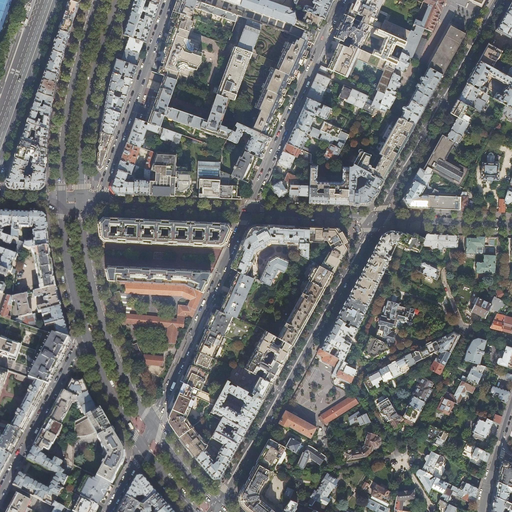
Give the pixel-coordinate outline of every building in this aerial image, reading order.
[(76,11),(79,3),(70,0),(67,7),(62,22),(59,30),(69,33),(71,28),(72,23),(76,11)] [(144,6),(146,1),(142,0),(135,0),(134,3),(131,11),(141,15),(142,11),(143,11),(145,11),(145,12),(144,15),(145,16),(154,19),(157,12),(159,6),(151,3),(149,2),(147,7),(144,6)] [(238,15),(193,0),(176,0),(176,3),(173,11),(191,18),(192,16),(191,16),(194,7),(236,22),(238,15)] [(225,0),(292,24),(292,25),(304,31),(300,38),(309,42),(314,44),(316,40),(318,34),(320,30),(316,28),(296,19),(294,12),(289,9),(290,8),(268,0),(258,0),(257,0),(225,0)] [(316,0),(316,1),(314,0),(313,1),(312,2),(313,3),(315,4),(313,8),(306,5),(305,5),(302,10),(315,16),(316,13),(319,14),(318,17),(320,18),(325,20),(330,8),(333,0),(316,0)] [(358,0),(356,6),(353,4),(347,16),(354,19),(360,21),(369,26),(376,29),(380,30),(383,24),(374,20),(377,15),(375,14),(380,0),(358,0)] [(423,0),(422,4),(413,24),(414,24),(411,30),(410,32),(406,42),(404,48),(402,53),(410,57),(411,58),(420,37),(423,28),(431,32),(440,12),(441,12),(445,0),(423,0)] [(293,7),(294,12),(296,19),(316,28),(319,22),(320,18),(318,17),(315,16),(302,10),(293,7)] [(133,38),(134,36),(137,37),(136,39),(143,42),(146,43),(149,34),(153,24),(154,19),(145,16),(144,19),(140,18),(141,16),(142,17),(142,15),(141,15),(131,11),(127,23),(123,35),(129,37),(133,38)] [(189,31),(193,21),(190,20),(191,17),(173,11),(170,18),(174,19),(173,22),(176,23),(174,26),(189,31)] [(511,16),(505,13),(500,21),(495,30),(510,38),(511,35),(511,16)] [(352,22),(354,19),(347,16),(344,14),(341,20),(336,30),(333,38),(344,42),(345,38),(346,39),(347,36),(352,38),(351,41),(350,45),(359,49),(362,41),(363,42),(367,34),(366,33),(369,26),(360,21),(358,25),(352,22)] [(255,53),(254,49),(252,48),(261,23),(247,18),(236,47),(234,47),(217,94),(230,99),(234,100),(249,58),(255,61),(255,62),(260,63),(260,64),(264,65),(264,66),(269,67),(271,68),(263,88),(264,89),(255,108),(261,110),(257,118),(256,119),(255,121),(255,123),(252,130),(267,136),(269,132),(271,133),(273,130),(270,129),(272,125),(274,121),(272,120),(279,103),(282,104),(283,101),(281,100),(282,96),(281,96),(283,91),(286,92),(287,90),(284,89),(289,79),(291,80),(294,79),(295,78),(293,77),(294,74),(295,70),(297,71),(299,64),(301,65),(302,61),(299,60),(301,57),(304,58),(305,56),(307,51),(306,50),(309,42),(300,38),(298,37),(295,42),(293,41),(292,45),(286,42),(283,49),(282,49),(276,62),(255,53)] [(385,20),(383,24),(380,30),(406,42),(410,32),(385,20)] [(201,62),(201,57),(202,53),(200,52),(201,50),(197,48),(200,41),(188,36),(189,31),(174,26),(173,30),(171,37),(169,37),(167,43),(168,43),(167,48),(166,47),(164,51),(169,52),(166,59),(165,60),(164,60),(163,65),(162,69),(160,74),(164,76),(177,80),(181,81),(182,77),(187,78),(190,71),(194,72),(194,69),(196,70),(198,66),(201,62)] [(450,26),(428,67),(442,75),(447,66),(465,34),(450,26)] [(406,42),(380,30),(376,29),(374,33),(384,38),(378,51),(373,49),(371,54),(381,58),(381,56),(382,57),(382,56),(386,57),(386,59),(387,59),(387,61),(397,65),(399,59),(390,55),(395,44),(404,48),(406,42)] [(67,42),(69,33),(59,30),(56,40),(52,50),(63,54),(67,42)] [(136,39),(133,38),(129,37),(128,42),(125,49),(139,54),(141,48),(143,42),(136,39)] [(428,40),(420,37),(411,58),(418,62),(428,40)] [(483,52),(479,61),(492,68),(499,72),(505,62),(498,59),(502,51),(488,43),(483,52)] [(371,54),(359,49),(350,45),(348,44),(347,48),(338,44),(337,46),(330,61),(327,69),(328,69),(347,77),(356,56),(386,69),(377,91),(385,94),(388,87),(394,72),(396,67),(397,65),(387,61),(381,58),(371,54)] [(137,59),(139,54),(125,49),(124,54),(121,61),(126,62),(129,63),(135,65),(137,59)] [(61,64),(63,54),(52,50),(49,59),(45,70),(58,75),(61,64)] [(407,61),(410,57),(402,53),(399,59),(397,65),(396,67),(403,71),(406,67),(407,68),(410,62),(407,61)] [(124,68),(126,62),(121,61),(116,59),(114,66),(113,73),(121,76),(122,72),(126,73),(125,77),(133,80),(135,73),(138,66),(135,65),(129,63),(127,69),(124,68)] [(503,94),(502,95),(496,92),(493,98),(505,105),(511,109),(511,108),(511,79),(501,73),(499,72),(492,68),(479,61),(472,72),(466,83),(480,91),(484,93),(486,95),(487,93),(489,88),(483,85),(484,83),(485,83),(486,82),(488,78),(488,77),(488,76),(489,75),(492,77),(492,78),(494,78),(495,78),(502,82),(502,83),(504,84),(505,84),(508,85),(507,87),(506,87),(506,88),(505,88),(503,92),(504,92),(503,93),(503,94)] [(503,69),(501,73),(511,79),(511,66),(507,72),(503,69)] [(436,86),(442,75),(428,67),(424,76),(423,76),(421,76),(420,78),(421,80),(420,83),(419,83),(417,83),(414,90),(415,91),(410,100),(424,108),(431,95),(436,86)] [(58,75),(45,70),(38,92),(53,97),(56,86),(56,82),(57,83),(58,75)] [(402,76),(394,72),(388,87),(394,91),(397,87),(399,88),(401,83),(399,81),(402,76)] [(121,77),(121,76),(113,73),(110,81),(108,91),(116,93),(117,90),(122,92),(121,95),(127,97),(130,88),(133,80),(125,77),(124,80),(121,79),(121,78),(121,77)] [(316,77),(313,82),(326,87),(330,79),(317,74),(316,77)] [(230,99),(217,94),(208,120),(168,106),(177,80),(164,76),(163,78),(162,80),(157,95),(150,117),(148,123),(160,127),(165,115),(168,116),(168,118),(227,140),(232,130),(228,129),(228,127),(221,125),(230,99)] [(332,90),(326,87),(313,82),(312,84),(310,90),(323,95),(325,91),(329,93),(330,92),(332,90)] [(480,91),(466,83),(462,91),(457,100),(475,109),(480,112),(486,102),(489,96),(486,95),(484,93),(481,98),(479,97),(477,100),(475,99),(480,91)] [(346,102),(352,89),(344,85),(338,98),(346,102)] [(396,92),(394,91),(388,87),(385,94),(378,109),(385,112),(388,108),(390,109),(396,97),(394,96),(396,92)] [(359,93),(352,89),(346,102),(354,105),(359,93)] [(319,103),(323,95),(310,90),(308,94),(306,98),(319,103)] [(115,95),(116,93),(108,91),(106,100),(105,108),(121,114),(125,104),(127,97),(121,95),(121,97),(120,97),(119,97),(118,98),(118,97),(116,97),(115,95)] [(378,109),(385,94),(377,91),(373,101),(367,99),(364,104),(378,109)] [(51,107),(52,102),(53,97),(38,92),(34,101),(51,107)] [(368,96),(359,93),(354,105),(362,109),(364,104),(367,99),(368,96)] [(331,109),(319,103),(306,98),(300,111),(293,127),(307,134),(316,138),(319,133),(321,134),(319,139),(328,144),(338,148),(341,143),(343,144),(349,133),(324,122),(320,131),(310,126),(315,115),(325,119),(326,119),(331,109)] [(419,116),(424,108),(410,100),(407,105),(406,105),(405,107),(404,106),(403,106),(402,107),(402,108),(402,109),(404,110),(403,111),(403,113),(400,118),(415,124),(419,116)] [(475,109),(457,100),(454,105),(450,113),(458,117),(467,123),(475,109)] [(51,112),(51,107),(34,101),(33,106),(31,110),(38,113),(42,115),(42,114),(50,117),(51,112)] [(511,109),(505,105),(501,112),(508,116),(509,115),(511,116),(511,109)] [(117,125),(121,114),(105,108),(103,118),(101,132),(113,136),(117,125)] [(373,113),(383,117),(385,113),(375,109),(373,113)] [(42,115),(38,113),(31,110),(27,122),(48,129),(49,122),(50,117),(42,114),(42,115)] [(469,123),(467,123),(458,117),(454,124),(450,131),(449,131),(447,135),(448,135),(447,137),(442,134),(441,136),(432,152),(431,155),(428,153),(421,165),(413,180),(425,186),(430,189),(427,194),(427,208),(436,209),(447,209),(459,210),(460,197),(457,197),(457,196),(456,196),(456,194),(438,193),(438,191),(434,188),(433,189),(428,186),(428,184),(427,183),(431,174),(430,174),(432,171),(459,186),(468,169),(446,157),(455,142),(458,143),(458,141),(460,142),(462,138),(461,138),(464,131),(466,132),(467,130),(465,129),(469,123)] [(158,133),(160,127),(148,123),(135,118),(130,132),(127,143),(140,147),(141,144),(143,144),(145,139),(143,138),(147,129),(158,133)] [(400,152),(410,133),(415,124),(400,118),(399,118),(379,154),(382,155),(372,174),(374,176),(384,181),(400,152)] [(46,149),(47,138),(48,129),(27,122),(21,140),(46,149)] [(236,123),(232,130),(227,140),(225,143),(231,145),(233,142),(235,144),(237,143),(240,137),(241,137),(242,134),(242,133),(242,131),(243,131),(246,132),(246,133),(250,134),(251,137),(249,140),(248,140),(244,148),(245,149),(246,150),(246,152),(257,157),(263,159),(264,157),(264,156),(263,154),(262,153),(261,153),(264,146),(266,142),(268,143),(269,142),(271,141),(272,138),(267,136),(252,130),(236,123)] [(182,135),(160,127),(158,133),(160,134),(161,134),(160,138),(165,140),(166,138),(172,140),(171,145),(177,147),(182,135)] [(307,134),(293,127),(290,134),(286,143),(311,154),(315,156),(318,150),(311,147),(310,150),(302,146),(303,144),(305,143),(306,142),(307,142),(309,139),(306,137),(307,134)] [(110,145),(113,136),(101,132),(100,137),(99,143),(99,149),(98,156),(97,169),(102,169),(110,145)] [(46,157),(46,149),(21,140),(15,157),(27,161),(30,153),(35,155),(33,163),(45,167),(46,157)] [(137,155),(140,147),(127,143),(124,151),(122,156),(120,161),(134,165),(135,166),(139,155),(137,155)] [(148,143),(147,145),(146,147),(145,149),(150,151),(156,153),(158,147),(154,145),(148,143)] [(285,146),(283,151),(295,156),(310,163),(311,154),(286,143),(285,146)] [(332,164),(341,149),(338,148),(328,144),(323,155),(324,155),(324,156),(329,158),(327,162),(332,164)] [(156,153),(150,151),(144,169),(150,171),(156,153)] [(290,168),(295,156),(283,151),(277,163),(290,168)] [(251,175),(257,157),(246,152),(243,159),(239,157),(231,175),(248,183),(251,175)] [(176,166),(177,154),(156,153),(150,171),(149,194),(161,195),(174,196),(176,166)] [(494,155),(493,155),(493,154),(492,153),(491,153),(490,153),(489,154),(489,155),(488,155),(487,163),(483,163),(482,170),(481,170),(481,179),(487,179),(487,181),(492,181),(492,180),(499,180),(499,171),(498,171),(499,163),(494,163),(494,155)] [(31,162),(27,161),(15,157),(6,182),(8,185),(9,188),(15,188),(24,188),(25,179),(26,179),(27,175),(24,175),(23,173),(26,166),(28,165),(30,165),(31,162)] [(132,172),(134,165),(120,161),(119,166),(117,169),(136,176),(138,169),(139,167),(137,166),(135,171),(134,171),(134,172),(132,172)] [(219,198),(220,171),(221,162),(198,161),(197,173),(196,189),(199,189),(198,197),(209,198),(219,198)] [(33,163),(31,162),(30,165),(30,166),(31,167),(33,168),(34,171),(32,173),(32,176),(27,175),(26,179),(25,179),(24,188),(40,189),(42,187),(45,185),(45,177),(45,167),(33,163)] [(351,191),(351,194),(348,194),(347,204),(360,205),(366,205),(372,202),(378,192),(384,181),(374,176),(373,179),(369,177),(371,174),(353,164),(352,166),(350,167),(349,167),(348,190),(350,190),(351,191)] [(328,203),(329,182),(324,182),(323,181),(319,180),(317,182),(315,180),(316,166),(310,165),(309,186),(309,196),(309,202),(317,203),(328,203)] [(191,184),(191,173),(190,171),(187,171),(187,166),(176,166),(174,196),(186,196),(188,196),(189,195),(190,194),(191,192),(188,186),(191,184)] [(348,194),(348,190),(349,167),(342,167),(342,181),(340,183),(339,183),(338,181),(334,181),(332,182),(329,182),(328,203),(338,204),(347,204),(348,194)] [(115,177),(111,188),(113,190),(115,193),(119,193),(118,196),(126,196),(126,194),(128,194),(134,194),(135,180),(135,179),(136,176),(117,169),(116,172),(115,177)] [(144,169),(144,170),(144,177),(145,178),(145,180),(142,180),(142,179),(135,179),(135,180),(134,194),(141,194),(149,194),(150,171),(144,169)] [(229,175),(220,171),(219,198),(235,199),(241,199),(241,197),(236,197),(237,187),(228,186),(229,175)] [(289,182),(300,178),(288,173),(284,180),(289,182)] [(287,191),(281,180),(277,182),(277,181),(274,182),(275,183),(272,185),(279,197),(282,195),(282,196),(285,195),(284,193),(287,191)] [(417,195),(421,193),(425,186),(413,180),(409,187),(401,202),(402,204),(404,207),(415,208),(427,208),(427,194),(422,195),(418,197),(417,195)] [(309,196),(309,186),(301,185),(301,183),(300,183),(300,185),(299,196),(304,196),(309,196)] [(299,196),(300,185),(289,185),(289,202),(290,202),(291,202),(293,202),(293,197),(292,197),(292,195),(295,195),(295,202),(297,202),(299,202),(299,196)] [(4,212),(0,212),(0,234),(2,235),(3,231),(2,230),(2,229),(7,227),(12,227),(13,213),(4,212)] [(19,213),(13,213),(12,227),(12,230),(11,239),(13,239),(25,243),(26,242),(20,240),(19,239),(19,230),(15,230),(15,227),(16,227),(17,227),(20,228),(28,228),(29,214),(19,213)] [(33,214),(29,214),(28,228),(32,228),(33,227),(33,226),(35,226),(35,225),(36,225),(37,226),(37,228),(36,228),(35,229),(35,230),(34,230),(33,231),(33,235),(47,233),(47,226),(46,219),(44,217),(42,214),(37,214),(33,214)] [(103,217),(99,222),(100,230),(100,237),(104,240),(126,242),(151,243),(175,244),(202,245),(221,246),(225,244),(227,238),(232,229),(228,224),(221,223),(103,217)] [(308,259),(309,228),(305,227),(299,227),(293,227),(287,226),(281,226),(274,226),(268,225),(266,225),(260,225),(257,225),(255,225),(252,226),(251,226),(250,227),(249,228),(248,229),(245,235),(242,242),(236,255),(233,262),(231,268),(238,271),(247,275),(257,252),(271,243),(299,244),(299,246),(299,247),(300,247),(300,254),(308,259)] [(339,229),(309,228),(308,259),(316,263),(329,270),(333,273),(342,257),(348,245),(344,237),(339,229)] [(396,243),(402,232),(394,232),(388,231),(382,234),(378,242),(372,253),(379,256),(379,255),(383,257),(382,258),(388,261),(390,258),(391,256),(387,255),(387,252),(388,250),(389,250),(390,250),(391,249),(391,248),(391,247),(391,246),(390,246),(391,244),(394,244),(396,245),(396,243)] [(402,232),(396,243),(397,244),(398,245),(400,245),(402,246),(404,246),(405,248),(404,250),(409,252),(411,248),(419,252),(421,246),(425,238),(415,233),(414,233),(413,235),(406,232),(405,234),(402,232)] [(48,242),(47,233),(33,235),(34,243),(33,243),(32,242),(25,243),(24,248),(28,249),(32,249),(49,247),(48,242)] [(427,233),(425,238),(421,246),(431,246),(433,249),(432,251),(436,251),(436,249),(437,249),(438,234),(431,234),(427,233)] [(9,238),(2,235),(0,234),(0,240),(3,241),(2,241),(3,243),(10,245),(11,244),(12,243),(13,239),(11,239),(9,238)] [(447,234),(438,234),(437,249),(439,249),(438,251),(440,251),(441,251),(441,249),(444,248),(444,247),(457,248),(458,235),(447,234)] [(484,247),(485,236),(476,236),(476,238),(470,237),(466,237),(465,253),(476,254),(476,247),(484,247)] [(25,243),(13,239),(12,243),(18,245),(15,255),(21,257),(24,248),(25,243)] [(51,265),(49,247),(32,249),(32,250),(34,253),(35,258),(40,291),(55,288),(51,265)] [(15,255),(8,253),(5,251),(3,256),(3,258),(2,259),(1,261),(2,262),(1,264),(0,266),(0,269),(10,273),(15,274),(16,270),(13,269),(10,268),(13,259),(15,260),(16,260),(19,261),(21,257),(15,255)] [(382,258),(382,260),(378,257),(379,256),(372,253),(367,263),(360,275),(366,279),(367,277),(370,278),(370,279),(370,280),(378,284),(388,261),(382,258)] [(259,280),(270,285),(275,274),(276,275),(278,270),(284,272),(286,267),(289,259),(277,254),(268,260),(259,280)] [(493,255),(484,254),(483,262),(476,262),(476,273),(495,274),(496,255),(493,255)] [(419,272),(434,279),(435,277),(437,278),(437,277),(438,276),(436,275),(435,273),(434,273),(436,268),(423,262),(421,262),(420,264),(421,266),(422,266),(419,272)] [(330,279),(333,273),(329,270),(316,263),(308,277),(310,278),(309,280),(324,289),(330,279)] [(196,289),(203,292),(207,283),(211,274),(209,271),(193,270),(163,268),(135,267),(108,266),(105,269),(107,277),(108,280),(116,280),(116,273),(122,273),(122,277),(130,277),(130,279),(124,279),(124,281),(133,281),(134,276),(147,277),(147,278),(151,279),(151,277),(155,278),(155,282),(163,283),(164,278),(167,278),(167,279),(171,280),(171,278),(182,279),(182,280),(191,280),(198,283),(196,289)] [(10,273),(0,269),(0,292),(3,294),(6,287),(5,285),(0,283),(0,274),(5,277),(6,277),(8,276),(7,276),(8,274),(10,275),(10,273)] [(254,278),(247,275),(238,271),(234,279),(230,287),(225,300),(220,311),(236,318),(254,278)] [(369,281),(368,282),(366,280),(366,279),(360,275),(354,287),(348,296),(356,301),(357,299),(359,300),(360,301),(360,302),(368,306),(378,284),(370,280),(369,281)] [(277,337),(280,339),(283,340),(293,346),(298,336),(308,317),(318,300),(324,289),(309,280),(277,337)] [(185,284),(163,283),(155,282),(133,281),(124,281),(120,281),(120,284),(125,284),(125,293),(181,296),(190,300),(188,306),(179,306),(178,315),(184,316),(192,317),(195,310),(203,292),(196,289),(193,288),(187,285),(185,284)] [(496,284),(496,291),(495,297),(499,299),(503,297),(504,296),(501,291),(503,282),(496,284)] [(58,299),(55,288),(40,291),(33,293),(35,298),(44,297),(44,296),(44,295),(45,295),(46,299),(45,299),(44,299),(44,300),(43,301),(44,302),(45,302),(45,303),(47,302),(48,306),(47,307),(47,306),(45,305),(37,307),(38,313),(41,312),(60,307),(58,299)] [(123,305),(119,291),(114,292),(118,307),(123,305)] [(27,294),(19,296),(13,297),(12,302),(15,301),(17,302),(19,312),(17,313),(19,318),(22,317),(32,315),(31,311),(29,310),(27,299),(28,298),(27,294)] [(12,302),(13,297),(6,295),(5,299),(6,300),(0,317),(11,320),(11,317),(8,316),(10,311),(11,311),(12,302)] [(359,303),(357,304),(355,303),(356,301),(348,296),(343,307),(337,318),(345,322),(347,319),(350,321),(348,324),(357,329),(368,306),(360,302),(359,303)] [(505,302),(499,299),(495,297),(494,296),(490,304),(491,305),(489,308),(493,310),(497,312),(500,308),(502,309),(505,302)] [(491,305),(490,304),(477,298),(473,305),(472,305),(470,309),(471,310),(470,311),(475,313),(484,318),(489,308),(491,305)] [(385,313),(384,317),(394,320),(392,326),(395,327),(398,320),(408,322),(408,323),(408,324),(410,324),(411,324),(411,322),(411,321),(410,321),(411,315),(413,310),(398,306),(398,305),(388,302),(387,307),(386,306),(384,307),(383,312),(384,313),(385,313)] [(62,314),(60,307),(41,312),(42,317),(51,315),(52,320),(44,323),(45,326),(48,326),(53,324),(65,321),(62,314)] [(236,318),(220,311),(217,309),(214,314),(208,329),(225,336),(245,345),(252,334),(256,326),(236,318)] [(166,342),(175,343),(177,328),(183,329),(184,316),(178,315),(178,319),(124,313),(123,322),(168,327),(166,342)] [(35,314),(32,315),(22,317),(24,325),(35,329),(40,330),(41,327),(35,326),(38,325),(35,314)] [(501,330),(502,330),(501,330),(505,316),(497,314),(490,327),(497,329),(497,330),(498,330),(500,331),(500,330),(501,330)] [(0,368),(8,371),(18,375),(26,378),(36,381),(48,385),(56,372),(69,347),(67,346),(70,339),(56,335),(50,333),(40,330),(35,329),(24,325),(11,320),(0,317),(0,316),(0,368)] [(384,317),(382,316),(381,318),(379,318),(378,323),(380,323),(379,325),(380,325),(376,338),(386,343),(388,348),(390,347),(392,342),(393,342),(393,340),(395,334),(388,332),(389,328),(391,328),(392,326),(394,320),(384,317)] [(511,317),(505,316),(501,330),(502,330),(508,332),(511,332),(511,317)] [(345,322),(337,318),(329,331),(320,348),(328,353),(332,346),(336,348),(337,350),(334,356),(343,361),(351,344),(351,342),(345,339),(344,340),(343,337),(345,335),(346,334),(347,336),(352,338),(354,337),(357,329),(348,324),(345,322)] [(67,330),(65,321),(53,324),(56,332),(57,332),(56,335),(70,339),(67,330)] [(225,336),(208,329),(204,338),(198,351),(215,359),(225,336)] [(278,341),(280,339),(277,337),(266,331),(255,350),(282,364),(287,356),(293,346),(283,340),(281,343),(280,343),(279,344),(280,345),(279,346),(275,344),(276,343),(275,342),(275,341),(274,340),(275,339),(278,341)] [(444,337),(436,340),(440,348),(450,353),(455,343),(460,335),(454,331),(444,337)] [(386,343),(376,338),(371,336),(362,353),(373,358),(389,349),(388,348),(386,343)] [(464,360),(479,365),(482,354),(483,351),(486,340),(477,337),(472,339),(468,347),(467,350),(464,360)] [(430,343),(425,346),(430,354),(433,352),(435,354),(440,348),(436,340),(430,343)] [(143,356),(138,344),(134,345),(133,344),(132,345),(133,346),(132,346),(137,358),(143,356)] [(502,358),(500,357),(499,357),(498,357),(497,362),(497,363),(507,366),(508,364),(511,365),(511,347),(511,348),(505,345),(502,344),(501,349),(503,350),(502,351),(504,352),(502,358)] [(418,350),(418,351),(422,359),(423,359),(429,355),(430,354),(425,346),(422,348),(418,350)] [(328,353),(320,348),(317,353),(323,357),(322,360),(335,367),(331,375),(350,384),(350,383),(354,375),(339,370),(343,361),(334,356),(328,353)] [(448,357),(450,353),(440,348),(435,354),(439,356),(438,359),(436,358),(435,359),(434,358),(433,360),(435,360),(444,365),(445,364),(446,364),(446,363),(447,361),(447,360),(448,357)] [(262,377),(272,383),(277,374),(282,364),(255,350),(245,368),(255,374),(257,370),(258,371),(259,369),(259,370),(260,369),(263,371),(265,372),(264,373),(263,373),(262,374),(263,375),(262,377)] [(217,360),(215,359),(198,351),(195,357),(192,364),(209,372),(211,373),(217,360)] [(414,352),(411,354),(415,363),(422,359),(418,351),(417,352),(416,351),(415,351),(414,352)] [(407,355),(403,358),(407,367),(415,363),(411,354),(407,355)] [(144,363),(162,366),(163,357),(145,355),(144,363)] [(398,360),(395,361),(402,374),(406,371),(405,370),(409,369),(407,367),(403,358),(402,358),(398,360)] [(441,370),(444,365),(435,360),(430,370),(439,374),(441,370)] [(348,364),(343,361),(339,370),(354,375),(356,370),(347,366),(348,364)] [(391,364),(387,366),(392,377),(393,378),(402,374),(395,361),(391,364)] [(236,363),(234,367),(231,372),(227,380),(230,381),(237,385),(248,391),(252,393),(263,399),(267,392),(272,383),(262,377),(255,374),(245,368),(236,363)] [(209,372),(192,364),(187,376),(184,382),(201,390),(209,372)] [(466,377),(463,382),(475,387),(477,383),(482,374),(484,369),(486,370),(487,367),(482,365),(480,370),(479,369),(478,368),(477,368),(476,369),(476,370),(475,370),(473,373),(470,379),(466,377)] [(382,368),(378,371),(383,382),(392,377),(387,366),(382,368)] [(0,396),(8,371),(0,368),(0,396)] [(384,383),(383,382),(378,371),(371,374),(365,377),(363,382),(369,392),(384,383)] [(505,378),(511,380),(511,374),(503,372),(502,375),(504,376),(505,378)] [(422,377),(413,396),(425,402),(430,393),(432,389),(430,388),(430,387),(432,388),(434,384),(432,383),(433,382),(422,377)] [(63,390),(64,391),(77,397),(78,397),(88,392),(85,385),(83,380),(79,381),(77,381),(76,381),(73,379),(70,383),(67,389),(64,387),(63,390)] [(472,393),(475,387),(463,382),(459,379),(456,385),(460,387),(459,389),(456,390),(456,391),(455,392),(456,394),(455,397),(445,392),(443,397),(455,403),(458,404),(462,396),(463,396),(464,396),(465,395),(465,394),(464,393),(465,389),(472,393)] [(228,384),(230,381),(227,380),(220,395),(225,398),(227,396),(226,394),(228,393),(228,392),(239,398),(244,400),(244,402),(245,403),(245,404),(243,404),(241,407),(255,414),(259,407),(263,399),(252,393),(251,395),(252,396),(252,397),(247,395),(248,391),(237,385),(236,387),(231,384),(229,385),(228,384)] [(48,385),(36,381),(32,388),(30,388),(27,393),(29,393),(19,412),(18,411),(15,416),(16,417),(12,424),(2,420),(1,424),(6,426),(7,427),(24,432),(34,412),(48,385)] [(201,390),(184,382),(179,392),(171,411),(168,416),(170,417),(168,421),(171,425),(179,436),(193,426),(186,417),(196,396),(215,404),(218,398),(201,390)] [(507,403),(510,392),(494,387),(492,386),(489,392),(492,393),(492,396),(495,397),(507,403)] [(77,402),(77,397),(64,391),(55,407),(49,419),(59,425),(61,422),(62,422),(63,419),(64,416),(65,416),(67,413),(66,412),(72,402),(77,402)] [(90,396),(88,392),(78,397),(82,406),(92,401),(90,396)] [(220,395),(218,398),(215,404),(211,412),(213,413),(215,413),(223,417),(223,416),(247,429),(251,422),(255,414),(241,407),(240,410),(240,412),(239,413),(238,413),(237,413),(237,411),(227,406),(225,407),(222,404),(222,403),(222,402),(224,401),(225,398),(220,395)] [(319,418),(323,425),(326,423),(357,403),(354,397),(352,395),(321,415),(321,416),(319,418)] [(423,407),(425,402),(413,396),(408,405),(420,412),(423,407)] [(392,404),(387,397),(377,404),(378,406),(381,410),(392,404)] [(455,404),(455,403),(443,397),(437,409),(451,416),(453,412),(450,410),(453,404),(455,404)] [(504,412),(507,403),(495,397),(491,410),(503,414),(504,412)] [(92,401),(82,406),(83,408),(81,409),(83,412),(84,411),(86,416),(97,410),(95,405),(94,404),(95,404),(93,401),(92,401)] [(399,414),(399,410),(398,408),(398,409),(396,410),(395,409),(392,404),(381,410),(386,418),(388,421),(399,414)] [(417,417),(420,412),(408,405),(403,416),(414,423),(417,417)] [(100,409),(97,410),(86,416),(76,421),(75,433),(75,435),(79,436),(82,436),(85,435),(90,434),(94,431),(97,436),(111,429),(106,419),(100,409)] [(289,426),(310,438),(316,428),(285,410),(282,416),(278,423),(288,428),(289,426)] [(357,418),(359,425),(370,422),(366,415),(366,413),(360,416),(357,418)] [(414,423),(403,416),(399,414),(389,420),(393,426),(395,428),(396,429),(397,429),(399,429),(400,428),(401,427),(401,426),(400,425),(404,422),(404,423),(411,426),(412,427),(415,423),(414,423)] [(492,421),(493,421),(499,425),(502,417),(494,414),(492,421)] [(347,418),(350,425),(357,422),(353,415),(347,418)] [(488,431),(493,421),(492,421),(479,415),(477,418),(477,419),(478,419),(472,432),(473,433),(472,436),(473,438),(476,439),(477,438),(482,441),(484,438),(485,438),(488,431)] [(247,429),(223,416),(223,417),(221,421),(215,431),(238,444),(243,436),(247,429)] [(59,425),(49,419),(48,419),(44,425),(42,430),(56,438),(62,427),(59,425)] [(327,435),(328,434),(336,432),(337,429),(332,428),(330,424),(325,433),(327,435)] [(454,436),(442,430),(436,427),(429,424),(426,430),(422,437),(433,443),(433,442),(441,446),(444,440),(451,443),(454,436)] [(193,426),(179,436),(186,446),(195,457),(204,449),(205,448),(207,444),(203,442),(201,439),(202,438),(199,434),(198,434),(193,427),(194,427),(193,426)] [(24,432),(7,427),(2,437),(0,437),(0,436),(0,450),(11,456),(17,444),(24,432)] [(116,436),(111,429),(97,436),(97,437),(102,446),(101,446),(102,449),(103,448),(107,455),(107,456),(104,462),(103,462),(102,464),(103,465),(97,477),(111,484),(112,481),(117,472),(122,463),(123,461),(123,460),(123,455),(123,453),(123,449),(122,447),(116,436)] [(56,438),(42,430),(37,438),(33,447),(42,451),(44,449),(47,451),(49,448),(49,449),(51,446),(50,446),(51,444),(53,445),(56,438)] [(75,435),(75,433),(71,431),(65,442),(66,443),(74,447),(75,435)] [(235,451),(238,444),(215,431),(211,437),(223,444),(222,446),(219,452),(214,447),(213,448),(216,450),(218,453),(222,456),(223,455),(225,456),(225,455),(231,458),(235,451)] [(361,447),(360,448),(362,457),(365,457),(371,451),(373,448),(375,448),(378,447),(379,443),(380,439),(379,437),(376,436),(377,435),(366,432),(364,437),(365,438),(363,445),(361,447)] [(290,437),(285,447),(295,452),(298,447),(301,449),(304,445),(290,437)] [(285,447),(270,438),(265,447),(260,456),(276,464),(285,447)] [(333,451),(328,438),(322,440),(326,451),(329,450),(330,452),(331,452),(333,451)] [(477,457),(487,462),(490,453),(467,442),(463,450),(469,453),(472,454),(471,456),(472,457),(476,459),(477,458),(477,457)] [(73,468),(74,447),(66,443),(66,457),(63,462),(66,464),(73,468)] [(329,460),(325,457),(313,447),(309,446),(304,453),(303,452),(297,466),(301,468),(302,468),(306,461),(307,461),(308,458),(308,457),(309,457),(319,464),(322,461),(324,459),(327,461),(329,460)] [(42,451),(33,447),(29,455),(26,459),(56,473),(55,476),(54,476),(50,484),(48,488),(27,477),(27,476),(19,473),(18,475),(13,485),(22,490),(23,488),(24,488),(30,491),(31,491),(31,490),(36,493),(34,497),(42,501),(46,494),(51,497),(53,493),(58,496),(62,489),(58,487),(59,485),(60,486),(61,484),(60,484),(60,483),(64,485),(68,477),(63,474),(65,471),(60,468),(63,462),(55,458),(53,462),(48,459),(48,458),(43,455),(42,456),(42,455),(43,452),(42,451)] [(362,457),(360,448),(347,450),(348,453),(346,454),(347,460),(351,459),(362,457)] [(204,449),(195,457),(200,463),(205,469),(210,465),(209,464),(212,461),(209,456),(210,455),(204,449)] [(0,476),(4,469),(11,456),(0,450),(0,476)] [(216,450),(215,453),(218,455),(215,459),(216,462),(214,463),(212,461),(209,464),(210,465),(205,469),(214,479),(220,478),(225,468),(231,458),(225,455),(225,456),(223,455),(222,456),(218,453),(216,450)] [(422,470),(430,474),(432,475),(434,470),(434,469),(436,465),(439,464),(440,462),(442,461),(444,459),(443,456),(440,455),(436,453),(431,451),(430,454),(429,454),(428,454),(427,454),(426,454),(425,457),(425,458),(425,459),(426,459),(426,460),(427,460),(422,470)] [(259,459),(257,463),(271,471),(276,464),(260,456),(259,459)] [(500,471),(498,481),(510,486),(511,482),(511,480),(511,479),(511,478),(511,462),(505,460),(502,462),(500,471)] [(258,495),(271,471),(257,463),(246,482),(241,490),(241,492),(240,494),(240,496),(240,499),(241,503),(242,504),(242,505),(244,507),(245,508),(248,511),(249,511),(273,511),(274,511),(258,499),(258,498),(259,497),(259,496),(258,495)] [(427,477),(430,474),(422,470),(420,469),(418,470),(417,472),(416,473),(417,474),(418,476),(421,482),(423,481),(428,478),(427,477)] [(315,503),(332,477),(330,476),(327,474),(322,482),(316,492),(314,491),(309,499),(315,503)] [(89,478),(86,476),(76,495),(97,506),(99,501),(101,502),(102,500),(108,490),(111,484),(97,477),(94,482),(88,479),(89,478)] [(130,488),(125,497),(135,502),(138,496),(139,496),(140,496),(143,496),(146,499),(140,504),(144,506),(157,494),(150,485),(142,476),(136,476),(130,488)] [(428,479),(428,478),(423,481),(425,484),(424,485),(425,487),(426,488),(425,488),(428,493),(431,488),(436,477),(434,476),(428,479)] [(329,499),(331,496),(328,494),(332,489),(333,487),(335,488),(337,484),(336,483),(337,481),(336,480),(335,479),(332,477),(315,503),(311,509),(314,510),(319,511),(320,511),(326,504),(326,505),(330,500),(329,499)] [(439,479),(436,477),(431,488),(435,490),(443,493),(448,483),(444,481),(442,484),(438,482),(439,479)] [(461,485),(460,489),(475,497),(477,493),(477,491),(478,488),(466,482),(466,483),(463,481),(461,485)] [(511,486),(510,486),(498,481),(496,487),(494,496),(510,503),(511,500),(509,499),(507,499),(510,489),(511,490),(511,492),(511,491),(511,501),(511,503),(511,486)] [(460,489),(448,483),(443,493),(441,497),(444,499),(444,500),(448,502),(448,501),(450,500),(451,497),(451,496),(450,496),(451,494),(454,495),(456,495),(457,495),(461,497),(461,498),(473,504),(475,505),(476,497),(475,497),(460,489)] [(390,503),(391,496),(387,495),(389,492),(380,487),(377,486),(372,495),(378,498),(376,501),(386,506),(388,502),(390,503)] [(63,487),(62,489),(58,496),(57,498),(55,502),(64,507),(67,509),(73,511),(72,511),(93,511),(97,506),(76,495),(63,487)] [(283,496),(290,500),(297,503),(302,505),(303,502),(300,501),(301,500),(297,499),(294,498),(294,497),(292,496),(292,495),(293,496),(294,494),(293,493),(294,490),(287,488),(283,496)] [(397,492),(394,510),(401,511),(402,503),(403,500),(414,499),(414,491),(397,492)] [(160,497),(158,494),(157,494),(144,506),(144,511),(151,511),(151,508),(152,507),(153,508),(152,510),(153,511),(160,511),(167,506),(167,505),(165,503),(163,500),(160,497)] [(34,511),(27,508),(31,502),(18,495),(17,497),(12,506),(9,511),(34,511)] [(510,503),(494,496),(492,506),(491,510),(495,511),(502,511),(505,507),(511,510),(511,503),(510,503)] [(144,511),(144,506),(140,504),(135,502),(125,497),(121,504),(117,511),(144,511)] [(366,505),(379,511),(386,511),(389,508),(369,499),(366,505)] [(297,503),(290,500),(284,509),(287,511),(319,511),(314,510),(313,510),(311,511),(294,511),(297,508),(296,506),(298,504),(297,503)] [(453,511),(456,507),(444,501),(440,500),(438,503),(439,504),(440,507),(440,508),(440,511),(453,511)] [(60,511),(64,507),(55,502),(54,504),(54,505),(53,506),(55,507),(52,511),(60,511)]
